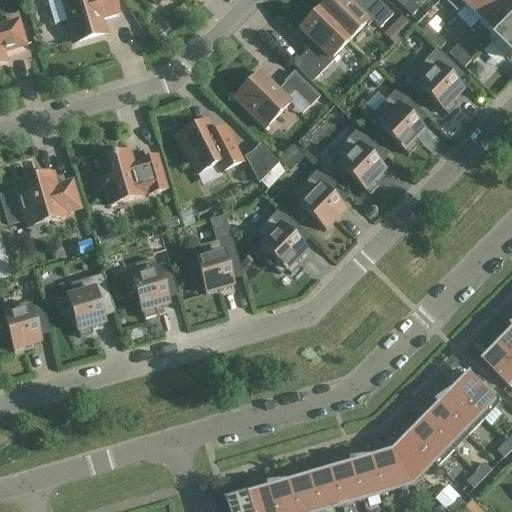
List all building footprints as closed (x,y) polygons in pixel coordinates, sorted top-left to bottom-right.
[(60,0),(74,45),(105,36),(101,22),(118,17),(112,0),(60,0)] [(322,5),(316,11),(348,43),(365,26),(367,28),(372,23),(379,30),(392,16),(375,0),(357,0),(350,8),(341,0),(331,0),(326,5),(322,5)] [(408,0),(392,0),(393,0),(402,9),(409,1),(408,0)] [(470,0),(441,0),(457,15),(470,0)] [(457,15),(463,8),(478,23),(501,0),(470,0),(457,15)] [(511,19),(511,2),(509,0),(501,0),(478,23),(493,38),(488,43),(489,43),(511,19)] [(402,9),(411,18),(418,10),(409,1),(402,9)] [(331,60),(348,43),(316,11),(309,18),(309,22),(300,32),(313,45),(292,67),(311,85),(333,62),(331,60)] [(511,62),(511,19),(489,43),(510,64),(511,62)] [(0,67),(5,66),(1,54),(24,47),(17,23),(0,27),(0,67)] [(427,27),(419,35),(428,44),(436,36),(427,27)] [(445,45),(436,36),(428,44),(437,52),(445,45)] [(417,89),(413,93),(422,102),(426,97),(442,113),(443,112),(447,116),(455,108),(451,104),(461,94),(452,85),(461,76),(435,51),(412,74),(421,83),(416,88),(417,89)] [(463,70),(471,62),(462,53),(454,60),(463,70)] [(473,68),(468,73),(473,78),(478,73),(473,68)] [(373,72),(367,79),(376,87),(382,81),(373,72)] [(277,92),(258,74),(233,100),(264,130),(290,105),(286,101),(293,94),(309,109),(319,99),(293,74),(283,84),(284,85),(277,92)] [(403,153),(403,152),(408,156),(416,148),(412,144),(422,134),(413,125),(422,116),(397,91),(373,115),(382,123),(377,128),(378,129),(374,133),(382,142),(387,137),(403,153)] [(213,137),(206,124),(177,138),(197,176),(215,167),(219,176),(242,164),(225,130),(213,137)] [(364,192),(368,196),(377,188),(373,183),(382,174),(373,165),(383,155),(357,131),(334,155),(343,163),(338,168),(339,169),(335,173),(343,182),(347,177),(363,193),(364,192)] [(257,184),(276,168),(260,150),(251,157),(245,160),(257,184)] [(132,168),(128,155),(96,164),(109,208),(141,199),(140,197),(148,195),(148,196),(165,192),(155,159),(139,164),(139,166),(132,168)] [(324,233),(343,214),(334,205),(344,195),(318,170),(295,195),(303,203),(299,208),(299,209),(295,213),(304,221),(308,217),(324,233)] [(56,188),(52,177),(14,188),(15,193),(1,198),(9,225),(24,221),(26,230),(65,219),(64,215),(79,211),(71,184),(56,188)] [(299,268),(294,263),(304,254),(295,245),(304,235),(279,210),(256,234),(264,243),(260,248),(260,249),(256,253),(265,262),(269,257),(276,264),(271,268),(280,276),(284,272),(285,273),(286,272),(290,276),(299,268)] [(109,237),(112,248),(122,245),(119,234),(109,237)] [(193,276),(199,275),(205,296),(231,289),(228,277),(241,273),(231,239),(198,248),(202,260),(195,262),(195,263),(190,265),(193,276)] [(90,243),(76,247),(79,258),(93,254),(90,243)] [(142,315),(144,321),(156,317),(154,311),(167,307),(164,296),(177,292),(170,269),(157,273),(154,261),(134,267),(137,278),(131,280),(131,282),(125,284),(129,295),(135,294),(141,315),(142,315)] [(99,314),(113,311),(102,276),(70,286),(74,298),(67,300),(67,301),(61,303),(65,314),(71,312),(77,334),(78,334),(80,339),(91,336),(90,330),(103,326),(99,314)] [(13,353),(39,345),(35,333),(48,329),(42,307),(29,311),(27,304),(7,310),(9,317),(3,319),(3,320),(0,320),(0,330),(1,333),(6,331),(13,353)] [(511,333),(498,348),(511,361),(511,333)] [(511,361),(498,348),(482,364),(509,390),(511,386),(511,361)] [(481,419),(484,422),(500,406),(470,377),(454,393),(481,419)] [(465,434),(469,438),(484,422),(481,419),(454,393),(436,405),(439,408),(465,434)] [(439,408),(424,424),(450,449),(454,453),(469,438),(465,434),(439,408)] [(435,465),(439,468),(454,453),(450,449),(424,424),(409,439),(435,465)] [(435,465),(409,439),(394,454),(413,487),(435,466),(438,469),(439,468),(435,465)] [(511,449),(507,444),(497,454),(504,460),(511,451),(511,449)] [(413,487),(394,454),(394,455),(373,461),(383,496),(413,487)] [(351,462),(352,467),(363,502),(383,496),(373,461),(351,462)] [(483,481),(492,472),(486,466),(477,475),(483,481)] [(363,502),(352,467),(331,473),(342,508),(363,502)] [(330,511),(342,508),(331,473),(311,479),(320,511),(330,511)] [(483,481),(477,475),(467,485),(473,491),(483,481)] [(290,485),(297,511),(320,511),(311,479),(290,485)] [(269,487),(269,491),(275,511),(297,511),(290,485),(269,487)] [(435,500),(446,511),(460,499),(449,487),(435,500)] [(275,511),(269,491),(249,498),(252,511),(275,511)] [(252,511),(249,498),(227,504),(229,511),(252,511)] [(460,501),(449,511),(448,511),(460,511),(466,507),(460,501)]
